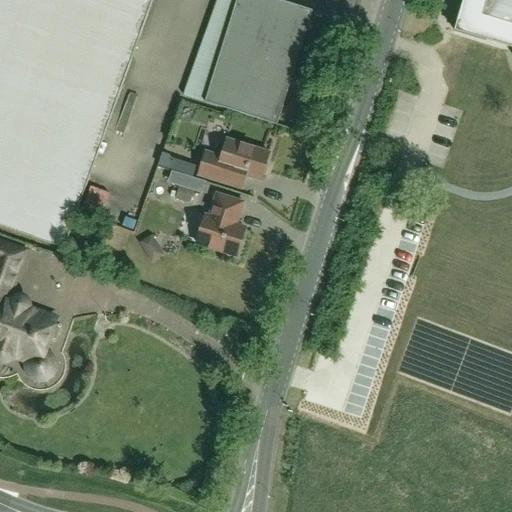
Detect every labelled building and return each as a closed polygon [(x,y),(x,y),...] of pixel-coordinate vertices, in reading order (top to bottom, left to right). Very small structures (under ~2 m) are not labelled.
[(0,0),(0,226),(64,250),(136,49),(153,0),(0,0)] [(277,126),(301,49),(313,12),(276,0),(237,0),(205,104),(277,126)] [(511,0),(488,0),(483,17),(511,25),(511,0)] [(242,189),(246,176),(261,181),(262,176),(266,176),(268,168),(266,165),(269,154),(227,141),(222,158),(206,153),(199,176),(242,189)] [(236,227),(244,203),(217,195),(209,218),(206,217),(197,244),(237,257),(245,229),(236,227)] [(25,252),(0,243),(0,366),(1,366),(4,366),(7,366),(9,365),(11,364),(13,362),(15,360),(16,357),(28,362),(27,364),(27,367),(28,369),(28,372),(30,374),(32,376),(34,378),(36,379),(38,379),(41,380),(43,379),(46,378),(48,377),(50,375),(52,373),(53,371),(53,368),(53,366),(53,363),(52,361),(51,358),(49,356),(47,355),(45,353),(50,339),(55,338),(58,330),(55,326),(57,320),(32,311),(33,306),(32,304),(32,302),(30,300),(29,298),(25,295),(21,294),(18,294),(16,294),(14,295),(12,296),(8,300),(25,252)]
